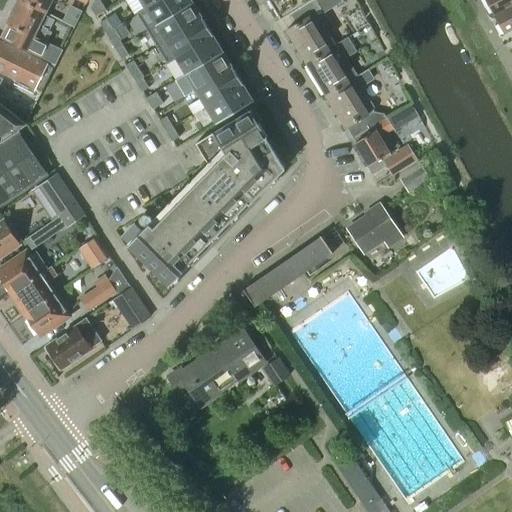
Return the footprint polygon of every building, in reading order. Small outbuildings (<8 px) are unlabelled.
[(10,26),(3,40),(43,59),(41,62),(46,64),(52,67),(61,50),(50,44),(33,36),(44,14),(17,0),(5,23),(10,26)] [(16,0),(17,0),(44,14),(51,0),(16,0)] [(106,10),(99,0),(94,0),(90,8),(95,17),(106,10)] [(146,30),(192,2),(190,0),(159,0),(136,14),(145,29),(146,30)] [(136,14),(159,0),(138,0),(144,8),(136,13),(136,14)] [(267,0),(280,20),(290,14),(309,2),(312,0),(267,0)] [(338,0),(315,0),(320,7),(327,9),(340,1),(338,0)] [(511,0),(484,0),(492,15),(511,3),(511,0)] [(156,47),(202,19),(192,2),(146,30),(152,39),(156,47)] [(296,23),(285,30),(305,62),(335,45),(315,12),(315,11),(309,2),(290,14),(296,23)] [(511,3),(492,15),(504,35),(511,30),(511,3)] [(106,19),(99,23),(105,33),(112,29),(106,19)] [(166,63),(212,35),(202,19),(156,47),(161,55),(166,63)] [(114,27),(112,29),(105,33),(113,45),(121,40),(114,27)] [(184,75),(222,52),(212,35),(166,63),(167,64),(175,59),(178,63),(184,75)] [(335,45),(305,62),(324,94),(356,75),(346,58),(356,52),(347,38),(335,45)] [(0,71),(16,79),(14,83),(32,93),(34,88),(40,91),(52,67),(46,64),(41,62),(0,41),(0,71)] [(129,55),(122,45),(115,49),(121,59),(129,55)] [(232,68),(222,52),(184,75),(195,91),(232,68)] [(133,61),(125,66),(135,82),(143,78),(144,77),(133,61)] [(205,107),(242,84),(232,68),(195,91),(205,107)] [(356,75),(324,94),(345,129),(346,128),(352,138),(385,118),(383,114),(373,112),(374,108),(364,92),(366,85),(374,80),(368,70),(357,76),(356,75)] [(149,88),(143,78),(135,82),(142,92),(149,88)] [(215,124),(253,101),(242,84),(205,107),(215,124)] [(163,103),(156,92),(145,98),(152,110),(163,103)] [(0,142),(17,130),(26,124),(0,103),(0,142)] [(411,105),(400,111),(407,123),(418,116),(411,105)] [(195,144),(207,163),(126,246),(168,287),(190,265),(188,263),(247,203),(249,205),(278,174),(283,169),(265,139),(267,137),(259,124),(250,110),(195,144)] [(166,117),(159,121),(165,131),(173,127),(166,117)] [(385,118),(352,138),(355,143),(354,143),(368,166),(370,164),(375,172),(386,166),(392,175),(416,161),(406,145),(389,155),(378,137),(392,129),(385,118)] [(179,137),(173,127),(165,131),(172,142),(179,137)] [(0,206),(7,202),(47,175),(17,130),(0,142),(0,206)] [(407,191),(427,178),(420,168),(400,180),(407,191)] [(75,204),(62,184),(45,195),(59,215),(75,204)] [(84,216),(75,204),(59,215),(51,221),(58,231),(59,233),(84,216)] [(386,246),(401,236),(380,204),(370,210),(371,213),(347,229),(363,253),(382,240),(386,246)] [(0,255),(18,243),(3,221),(0,223),(0,255)] [(44,226),(25,239),(32,249),(51,236),(44,226)] [(242,290),(254,307),(333,252),(332,252),(336,250),(331,243),(327,246),(321,236),(319,236),(320,237),(243,290),(243,289),(242,290)] [(108,257),(95,237),(78,249),(92,268),(108,257)] [(40,274),(48,269),(36,251),(29,256),(26,252),(0,268),(0,279),(9,293),(40,272),(40,274)] [(40,274),(40,272),(9,293),(24,314),(54,294),(46,282),(57,275),(51,266),(48,269),(40,274)] [(117,268),(108,280),(116,291),(114,292),(117,296),(130,287),(117,268)] [(116,291),(108,280),(80,299),(87,310),(89,309),(114,292),(116,291)] [(150,317),(130,287),(117,296),(112,299),(132,329),(150,317)] [(54,294),(24,314),(38,336),(69,316),(54,294)] [(85,318),(78,322),(66,331),(67,333),(46,347),(52,357),(51,359),(57,367),(59,367),(60,369),(101,341),(85,318)] [(179,392),(187,387),(199,405),(229,384),(263,362),(242,331),(183,371),(181,368),(168,377),(179,392)] [(261,368),(273,385),(287,375),(275,359),(261,368)] [(333,462),(367,511),(378,511),(379,511),(374,503),(380,499),(347,452),(333,462)]
